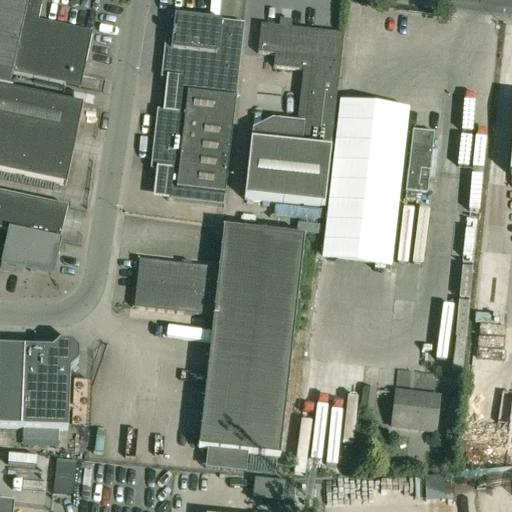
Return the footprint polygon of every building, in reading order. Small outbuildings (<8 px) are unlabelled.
[(83,77),(92,34),(38,23),(43,0),(0,0),(0,89),(9,91),(12,76),(65,87),(68,73),(83,77)] [(177,114),(157,112),(150,171),(170,173),(166,202),(223,208),(245,26),(168,17),(161,80),(180,82),(177,114)] [(272,122),(252,132),(244,200),(324,209),(343,37),(261,28),(257,56),(275,58),(274,69),(303,72),(297,124),(272,122)] [(0,174),(66,188),(80,124),(83,107),(9,91),(0,89),(0,174)] [(406,113),(341,105),(323,265),(388,272),(406,113)] [(434,135),(412,133),(405,194),(406,194),(405,201),(420,203),(421,196),(427,196),(434,135)] [(24,269),(30,270),(29,273),(53,265),(54,265),(57,253),(59,253),(61,244),(60,244),(68,210),(0,195),(0,232),(8,234),(0,269),(23,274),(24,269)] [(180,266),(139,262),(133,310),(213,319),(198,451),(279,460),(304,239),(223,230),(218,271),(190,268),(191,263),(181,262),(180,266)] [(511,317),(505,317),(506,307),(485,305),(481,354),(511,356),(511,317)] [(0,429),(20,431),(23,351),(0,349),(0,429)] [(78,353),(23,351),(20,431),(68,433),(70,373),(78,364),(78,353)] [(484,367),(483,385),(508,386),(509,368),(484,367)] [(376,392),(362,391),(358,434),(371,435),(376,392)] [(395,395),(391,429),(435,434),(439,400),(395,395)] [(430,471),(429,495),(450,495),(450,471),(430,471)]
